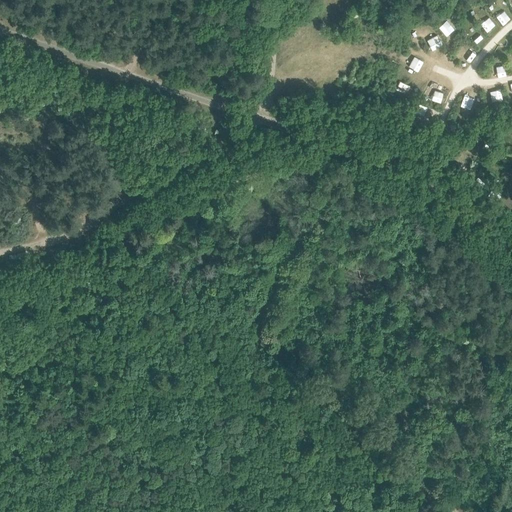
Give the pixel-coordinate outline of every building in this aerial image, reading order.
[(499,7),(493,9),(500,23),(505,20),(499,7)] [(489,18),(482,20),(486,34),(492,32),(489,18)] [(444,23),(440,25),(446,37),(451,35),(444,23)] [(428,39),(433,49),(443,43),(438,34),(428,39)] [(460,53),(467,59),(472,53),(465,47),(460,53)] [(419,71),(424,60),(413,56),(408,67),(419,71)] [(504,64),(496,65),(497,76),(505,75),(504,64)] [(501,89),(491,91),(493,101),(503,99),(501,89)] [(471,109),(474,97),(464,95),(461,107),(471,109)]
